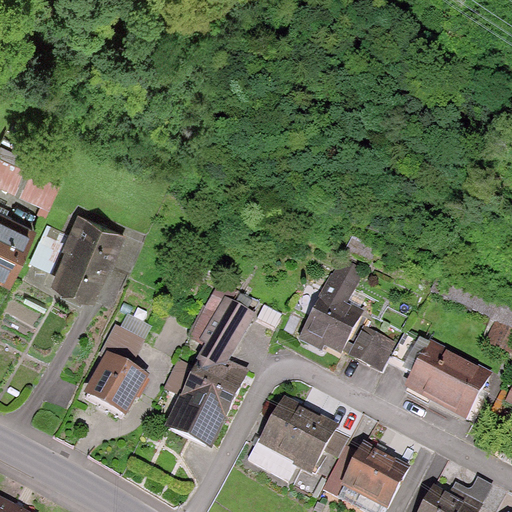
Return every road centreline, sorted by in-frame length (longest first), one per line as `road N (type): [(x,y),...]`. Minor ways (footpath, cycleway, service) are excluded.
road 1 (residential): [(511,481),(286,362),(270,371),(193,511)]
road 2 (primary): [(118,511),(0,445)]
